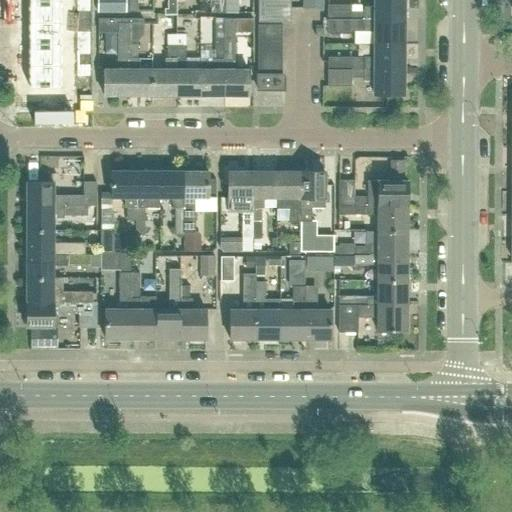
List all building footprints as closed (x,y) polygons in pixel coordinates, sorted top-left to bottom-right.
[(27,0),(27,22),(60,22),(60,0),(27,0)] [(76,0),(76,11),(89,12),(89,0),(76,0)] [(128,11),(128,0),(97,0),(97,11),(128,11)] [(128,0),(128,11),(137,11),(136,0),(128,0)] [(224,13),(224,0),(209,0),(210,13),(224,13)] [(224,0),(224,13),(235,13),(234,0),(224,0)] [(259,0),(259,22),(284,22),(291,22),(291,0),(259,0)] [(405,20),(404,0),(374,0),(375,6),(364,6),(364,10),(361,10),(361,5),(327,4),(327,19),(405,20)] [(129,22),(128,96),(153,96),(153,70),(139,70),(139,57),(137,57),(137,40),(143,34),(143,18),(128,18),(128,22),(129,22)] [(201,70),(201,96),(225,96),(225,18),(214,18),(214,58),(213,58),(213,70),(201,70)] [(225,18),(225,96),(249,96),(249,70),(234,70),(234,18),(225,18)] [(374,44),(404,45),(405,20),(327,19),(327,33),(350,34),(353,31),(375,31),(374,44)] [(27,22),(27,43),(60,43),(60,22),(27,22)] [(117,22),(117,70),(104,70),(104,96),(128,96),(129,22),(128,22),(117,22)] [(258,36),(283,36),(283,24),(258,24),(258,36)] [(76,32),(76,43),(89,43),(89,32),(76,32)] [(153,70),(153,96),(177,96),(177,34),(165,34),(165,70),(153,70)] [(177,34),(177,96),(201,96),(201,70),(186,70),(186,34),(177,34)] [(283,48),(283,36),(258,36),(258,48),(283,48)] [(27,43),(27,65),(60,65),(60,43),(27,43)] [(76,43),(76,55),(89,55),(89,43),(76,43)] [(404,70),(404,45),(374,44),(374,57),(328,57),(328,70),(404,70)] [(258,60),(283,60),(283,48),(258,48),(258,60)] [(283,73),(283,60),(258,60),(258,73),(283,73)] [(27,65),(27,88),(60,88),(60,65),(27,65)] [(76,65),(76,77),(89,77),(89,65),(76,65)] [(364,82),(374,82),(374,95),(404,95),(404,70),(328,70),(328,87),(352,87),(352,78),(364,78),(364,82)] [(258,89),(284,89),(284,75),(258,75),(258,89)] [(184,171),(160,172),(160,198),(172,198),(172,207),(174,207),(174,234),(183,234),(183,232),(184,232),(184,171)] [(209,171),(184,171),(184,232),(195,232),(194,198),(209,198),(209,171)] [(112,212),(112,198),(124,198),(124,207),(126,207),(126,220),(135,220),(136,220),(136,172),(111,172),(111,197),(100,197),(101,252),(133,252),(133,243),(114,243),(114,212),(112,212)] [(159,198),(160,198),(160,172),(136,172),(136,220),(135,220),(135,234),(144,234),(144,207),(159,207),(159,198)] [(252,237),(253,237),(253,172),(228,172),(228,197),(221,197),(221,212),(241,212),(241,237),(219,237),(219,248),(223,252),(242,252),(242,250),(252,250),(252,237)] [(263,198),(276,198),(277,198),(277,172),(253,172),(253,237),(261,237),(261,208),(263,208),(263,198)] [(301,221),(301,172),(277,172),(277,198),(276,198),(276,208),(289,208),(289,221),(299,221),(301,221)] [(326,172),(301,172),(301,221),(299,221),(299,237),(313,237),(313,221),(311,221),(311,207),(326,207),(326,172)] [(27,182),(27,207),(86,206),(97,206),(97,182),(84,182),(84,196),(54,196),(54,182),(52,182),(52,173),(40,173),(40,182),(27,182)] [(339,181),(339,206),(408,206),(408,181),(367,180),(367,197),(355,197),(355,181),(339,181)] [(86,215),(86,206),(27,207),(27,231),(53,231),(54,217),(64,217),(64,214),(86,215)] [(408,231),(408,206),(339,206),(339,215),(377,214),(377,231),(408,231)] [(53,242),(53,231),(27,231),(27,254),(85,255),(85,254),(85,242),(53,242)] [(407,256),(408,231),(377,231),(377,243),(364,243),(364,246),(354,245),(354,243),(338,243),(338,255),(353,255),(353,256),(407,256)] [(53,278),(53,277),(53,265),(90,265),(90,254),(85,254),(85,255),(27,254),(27,278),(53,278)] [(215,255),(199,255),(199,275),(215,275),(215,255)] [(234,256),(220,256),(220,280),(234,280),(234,256)] [(245,267),(255,267),(256,267),(256,256),(245,256),(245,267)] [(264,256),(256,256),(256,267),(255,267),(255,273),(255,274),(264,274),(264,256)] [(407,281),(407,256),(353,256),(353,264),(377,264),(377,281),(407,281)] [(302,257),(289,257),(290,268),(302,267),(302,257)] [(329,268),(329,257),(309,257),(309,268),(329,268)] [(156,339),(181,339),(181,285),(180,285),(180,268),(169,268),(169,310),(156,310),(156,339)] [(105,339),(131,339),(131,272),(119,272),(119,310),(105,310),(105,339)] [(131,272),(131,339),(156,339),(156,310),(156,296),(139,296),(139,272),(131,272)] [(243,273),(242,310),(230,309),(230,339),(256,339),(256,280),(255,280),(255,274),(255,273),(243,273)] [(62,277),(53,277),(53,278),(27,278),(27,302),(92,302),(92,301),(92,291),(62,291),(62,277)] [(256,280),(256,339),(281,340),(280,310),(281,310),(281,298),(264,298),(264,296),(266,296),(266,281),(256,280)] [(353,306),(407,306),(407,281),(377,281),(377,295),(354,295),(353,306)] [(181,285),(181,339),(206,339),(206,310),(191,310),(191,298),(188,298),(188,285),(181,285)] [(280,310),(281,340),(305,340),(306,286),(292,286),(292,310),(281,310),(280,310)] [(306,286),(305,340),(331,340),(331,310),(316,310),(316,298),(313,298),(313,286),(306,286)] [(92,302),(27,302),(27,313),(24,314),(24,326),(26,327),(58,327),(58,313),(78,313),(78,326),(97,326),(97,301),(92,301),(92,302)] [(407,331),(407,306),(353,306),(338,305),(338,332),(358,332),(358,317),(377,317),(377,331),(407,331)] [(82,345),(82,328),(64,327),(64,344),(82,345)] [(47,358),(58,359),(62,335),(39,331),(36,351),(48,352),(47,358)]
